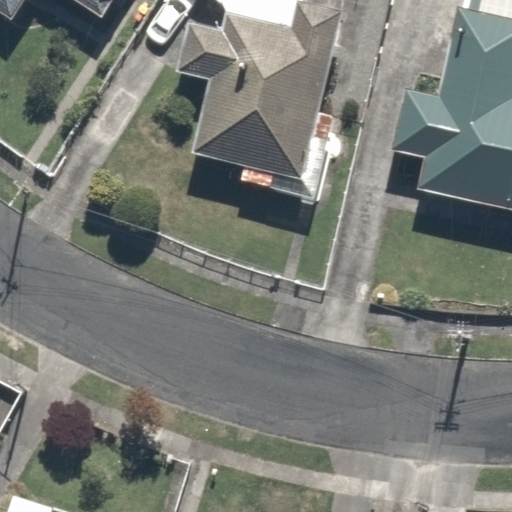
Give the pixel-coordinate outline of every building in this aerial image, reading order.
[(0,0),(0,12),(15,23),(30,0),(70,0),(110,27),(128,0),(0,0)] [(235,0),(212,0),(228,11),(235,0)] [(511,0),(468,0),(442,98),(398,87),(379,158),(418,169),(407,209),(511,237),(511,0)] [(187,20),(167,84),(212,97),(189,170),(298,204),(356,21),(303,4),(294,32),(233,13),(227,32),(187,20)] [(65,511),(18,494),(10,511),(65,511)]
